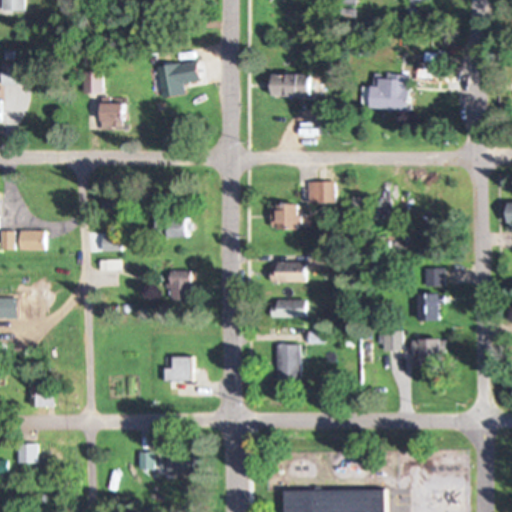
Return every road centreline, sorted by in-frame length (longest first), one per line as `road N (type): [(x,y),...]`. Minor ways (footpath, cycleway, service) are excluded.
road 1 (residential): [(232,511),(228,0)]
road 2 (residential): [(511,157),(0,154)]
road 3 (residential): [(478,0),(482,422)]
road 4 (residential): [(232,417),(511,422)]
road 5 (residential): [(232,417),(0,418)]
